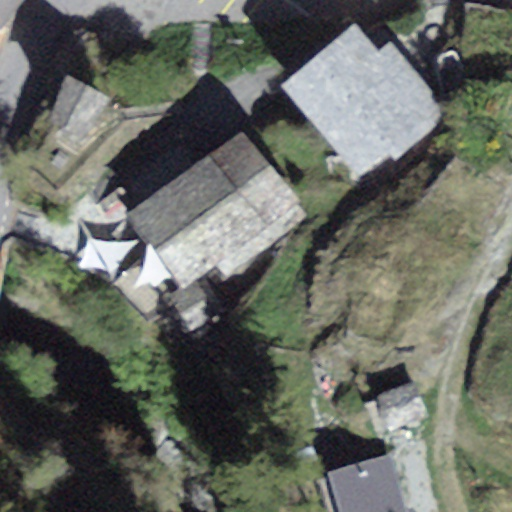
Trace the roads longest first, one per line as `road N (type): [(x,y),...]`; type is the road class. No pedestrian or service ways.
road 1 (track): [(458,511),(444,431),(451,385),(482,291),(511,242)]
road 2 (residential): [(0,172),(25,83),(63,0)]
